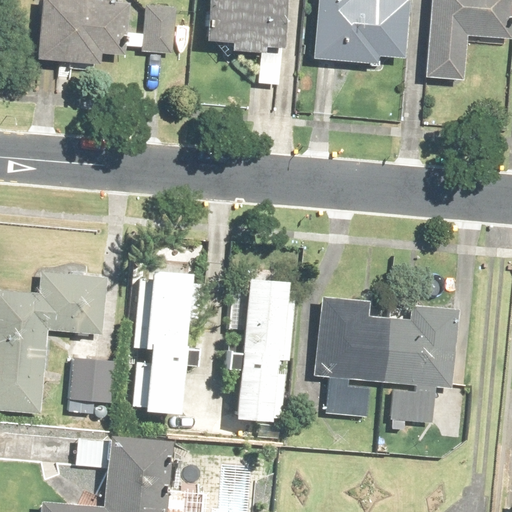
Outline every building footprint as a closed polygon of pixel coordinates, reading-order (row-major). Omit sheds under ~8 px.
[(123,2),(96,0),(32,0),(28,62),(93,67),(93,56),(116,58),(117,48),(134,49),(134,55),(169,57),(172,11),(141,9),(139,35),(120,34),(123,2)] [(195,0),(192,42),(218,44),(217,54),(254,57),(251,85),(272,87),(279,0),(195,0)] [(306,0),(302,62),(369,67),(369,61),(391,63),(395,0),(306,0)] [(421,0),(418,81),(455,83),(457,39),(478,40),(477,46),(504,48),(506,0),(421,0)] [(181,267),(133,264),(128,344),(137,344),(136,363),(127,363),(124,407),(169,410),(172,365),(185,366),(186,346),(175,345),(176,322),(190,322),(193,283),(180,282),(181,267)] [(25,293),(0,291),(0,409),(35,412),(40,332),(94,336),(99,275),(26,270),(25,293)] [(233,285),(225,285),(222,328),(229,329),(228,349),(213,348),(211,368),(222,369),(219,415),(278,419),(281,376),(261,374),(262,359),(282,360),(287,293),(275,292),(276,278),(234,275),(233,285)] [(364,299),(312,296),(307,374),(320,374),(317,416),(366,419),(368,386),(382,387),(380,420),(427,423),(429,388),(444,389),(450,306),(397,303),(396,314),(363,312),(364,299)] [(108,386),(53,380),(48,422),(104,428),(108,386)] [(172,511),(173,491),(158,491),(161,438),(99,435),(99,440),(69,439),(68,467),(93,468),(92,502),(34,500),(33,511),(172,511)] [(511,511),(511,503),(504,502),(503,511),(511,511)]
